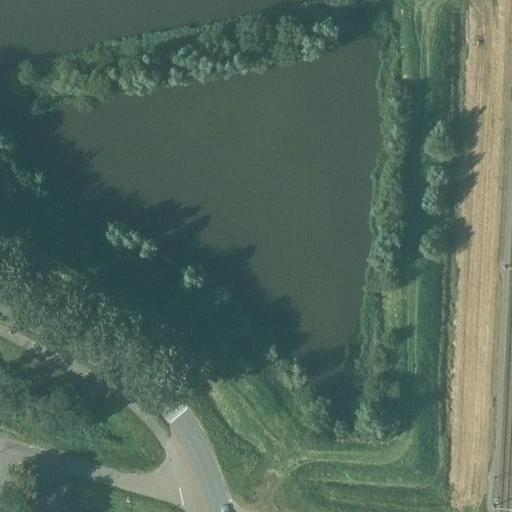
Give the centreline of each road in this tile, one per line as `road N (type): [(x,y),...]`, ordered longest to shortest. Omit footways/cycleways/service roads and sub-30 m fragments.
road 1 (tertiary): [(219,511),(201,451),(160,396),(0,301)]
road 2 (unclassified): [(0,442),(219,511)]
